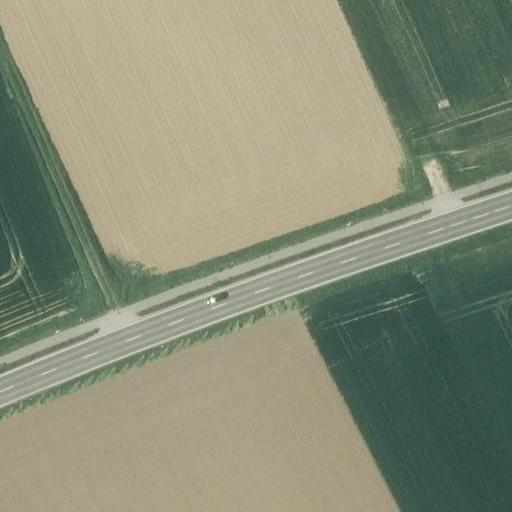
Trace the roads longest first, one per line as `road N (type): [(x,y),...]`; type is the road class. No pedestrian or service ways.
road 1 (secondary): [(0,393),(511,209)]
road 2 (track): [(128,343),(0,47)]
